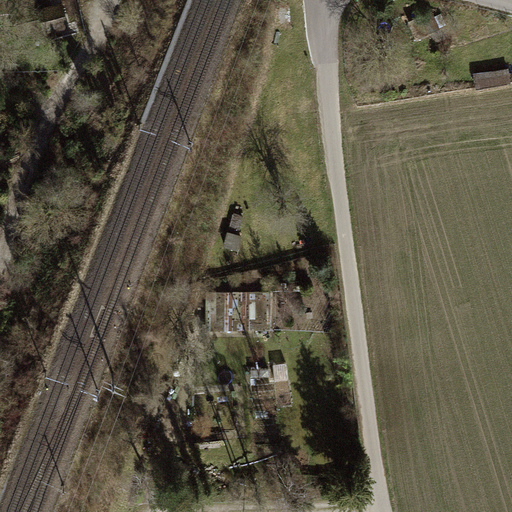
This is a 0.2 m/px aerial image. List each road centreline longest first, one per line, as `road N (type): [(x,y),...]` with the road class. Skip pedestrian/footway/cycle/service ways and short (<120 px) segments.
road 1 (track): [(384,511),(315,0)]
road 2 (track): [(0,252),(44,130),(109,0)]
road 3 (track): [(383,505),(146,511)]
